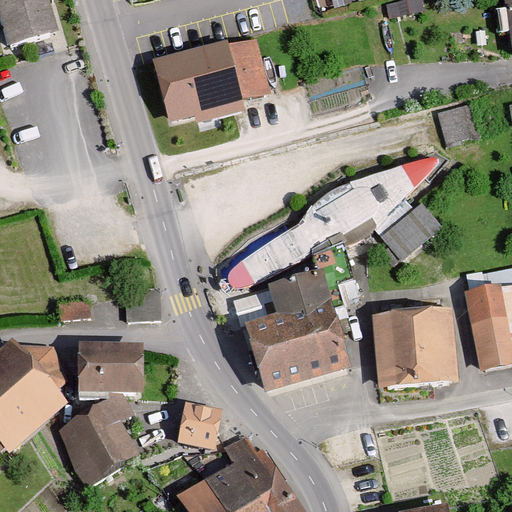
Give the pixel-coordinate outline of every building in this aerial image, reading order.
[(0,0),(0,18),(9,50),(54,37),(43,0),(0,0)] [(511,0),(501,0),(511,59),(511,58),(511,0)] [(225,48),(152,67),(169,131),(242,112),(225,48)] [(475,134),(467,107),(440,115),(448,142),(475,134)] [(339,182),(286,230),(274,233),(228,275),(230,282),(301,264),(334,234),(357,228),(370,216),(378,226),(460,151),(339,182)] [(439,229),(422,208),(385,238),(402,259),(439,229)] [(252,331),(268,392),(346,372),(321,277),(273,290),(282,323),(252,331)] [(511,294),(470,301),(481,376),(511,371),(511,294)] [(93,315),(91,298),(62,301),(63,317),(93,315)] [(374,320),(380,392),(455,385),(449,313),(374,320)] [(0,372),(0,450),(57,399),(18,356),(0,372)] [(80,357),(79,398),(142,398),(143,357),(80,357)] [(92,484),(136,457),(117,427),(131,418),(120,401),(62,437),(92,484)] [(181,439),(213,446),(221,412),(189,405),(181,439)] [(180,507),(184,511),(292,511),(263,459),(180,507)]
